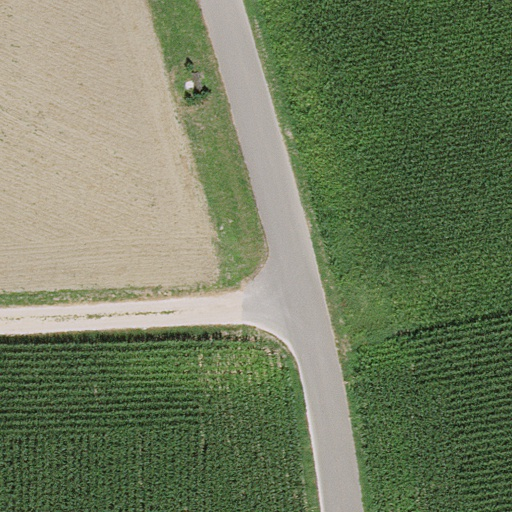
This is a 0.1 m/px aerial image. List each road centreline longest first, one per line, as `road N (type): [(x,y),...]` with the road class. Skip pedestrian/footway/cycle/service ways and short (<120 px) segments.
road 1 (unclassified): [(333,511),(299,303),(216,0)]
road 2 (track): [(0,318),(299,303)]
